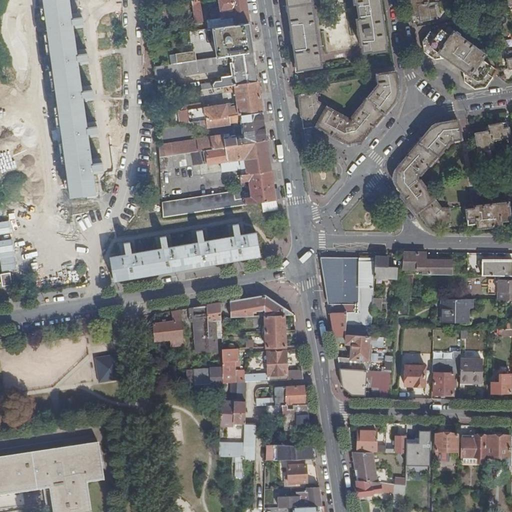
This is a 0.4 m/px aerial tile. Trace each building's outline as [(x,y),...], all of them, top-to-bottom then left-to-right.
[(72,21),(69,0),(58,0),(47,2),(73,198),(82,197),(83,200),(96,198),(93,173),(98,172),(98,166),(92,167),(88,136),(94,135),(93,129),(87,130),(83,100),(89,99),(88,93),(82,94),(78,63),(84,62),(83,56),(77,57),(73,27),(79,26),(78,21),(72,21)] [(152,4),(152,8),(170,6),(168,0),(163,0),(160,0),(161,3),(152,4)] [(251,24),(246,0),(220,0),(222,9),(213,11),(214,22),(221,21),(222,29),(251,24)] [(322,68),(311,0),(287,0),(298,72),(322,68)] [(354,0),(355,5),(358,5),(361,21),(358,21),(362,47),(363,47),(364,54),(374,52),(374,53),(387,52),(386,45),(387,45),(386,35),(384,35),(383,24),(384,24),(383,14),(381,14),(380,4),(381,4),(380,0),(354,0)] [(410,0),(413,17),(420,16),(421,22),(438,20),(437,9),(432,10),(432,7),(429,7),(429,5),(430,5),(429,0),(410,0)] [(197,5),(197,2),(194,3),(196,24),(204,23),(202,4),(197,5)] [(254,48),(251,24),(222,29),(154,39),(155,52),(214,43),(213,39),(218,38),(218,42),(221,41),(222,47),(222,51),(223,54),(241,51),(241,50),(254,48)] [(465,82),(474,89),(485,87),(493,77),(488,73),(492,67),(484,61),(488,55),(475,46),(476,46),(469,41),(468,42),(453,31),(450,36),(441,29),(436,36),(430,32),(423,41),(424,52),(433,60),(443,59),(464,73),(465,82)] [(260,84),(255,54),(242,56),(223,59),(223,63),(226,63),(226,66),(232,65),(234,65),(235,75),(233,75),(233,77),(222,79),(223,83),(212,84),(212,86),(203,87),(204,92),(225,89),(260,84)] [(223,59),(156,69),(157,82),(218,73),(218,66),(223,65),(223,63),(223,59)] [(317,95),(299,98),(304,131),(318,129),(349,146),(363,143),(396,103),(400,91),(397,73),(378,76),(380,87),(353,118),(354,122),(349,122),(349,120),(318,104),(317,95)] [(306,80),(308,88),(321,87),(320,78),(306,80)] [(192,125),(264,113),(260,84),(225,89),(226,95),(237,93),(239,109),(231,110),(231,107),(206,111),(206,109),(189,112),(190,125),(192,125)] [(155,95),(153,85),(146,86),(147,96),(155,95)] [(226,149),(269,142),(264,113),(192,125),(193,132),(232,127),(232,124),(242,123),(244,137),(237,139),(237,137),(228,138),(228,137),(198,141),(198,142),(160,147),(161,160),(226,150),(226,149)] [(420,214),(430,228),(451,228),(451,210),(443,210),(422,182),(419,182),(419,176),(423,176),(452,143),(463,141),(459,122),(442,125),(431,131),(397,171),(397,187),(418,216),(420,214)] [(494,143),(511,139),(510,130),(505,131),(504,125),(491,127),(492,133),(481,134),(481,139),(478,139),(480,152),(485,151),(486,152),(495,150),(494,143)] [(249,177),(273,173),(269,142),(226,149),(226,150),(161,160),(162,172),(222,164),(223,174),(248,170),(249,177)] [(164,220),(263,205),(277,202),(273,173),(249,177),(239,178),(239,182),(242,182),(242,184),(250,183),(253,200),(236,203),(235,194),(163,205),(164,220)] [(265,214),(279,211),(277,202),(263,205),(265,214)] [(467,209),(470,227),(479,226),(480,231),(504,228),(503,223),(511,222),(511,220),(510,204),(467,209)] [(111,260),(115,283),(259,258),(261,258),(261,256),(257,236),(240,238),(239,233),(234,234),(234,239),(204,245),(204,239),(198,240),(199,246),(168,251),(167,245),(161,246),(162,252),(132,257),(132,251),(126,252),(127,258),(111,260)] [(427,254),(404,254),(403,271),(423,271),(423,276),(453,276),(453,262),(430,262),(430,265),(424,265),(424,261),(427,261),(427,254)] [(376,263),(375,278),(397,279),(398,269),(388,268),(388,258),(376,258),(376,263)] [(373,299),(375,278),(376,263),(360,262),(360,259),(329,259),(325,271),(330,306),(359,307),(358,314),(347,314),(347,327),(372,329),(373,314),(373,299)] [(511,263),(483,262),(483,277),(511,277),(511,263)] [(3,289),(13,287),(12,275),(1,276),(3,289)] [(412,276),(402,276),(401,288),(411,289),(412,276)] [(511,281),(499,281),(499,301),(511,301),(511,281)] [(411,289),(401,288),(400,300),(410,300),(411,289)] [(267,296),(232,302),(232,318),(256,317),(256,314),(259,314),(259,311),(266,311),(266,317),(286,316),(295,315),(267,296)] [(410,300),(400,300),(398,317),(409,318),(410,300)] [(473,301),(443,300),(442,323),(469,324),(469,309),(473,309),(473,301)] [(232,302),(223,303),(223,318),(232,318),(232,302)] [(223,303),(196,308),(199,352),(218,351),(218,338),(223,338),(223,318),(223,303)] [(183,310),(174,312),(176,322),(156,324),(157,342),(173,340),(186,339),(183,310)] [(377,338),(372,338),(346,336),(347,327),(347,314),(332,315),(336,344),(352,345),(352,360),(344,359),(342,359),(338,358),(340,370),(369,372),(370,361),(371,361),(372,343),(377,343),(377,338)] [(264,329),(264,332),(287,331),(286,316),(266,317),(267,329),(264,329)] [(287,331),(264,332),(265,335),(267,335),(268,348),(288,347),(287,331)] [(224,351),(224,368),(224,384),(237,383),(239,383),(238,350),(224,351)] [(289,352),(266,352),(267,358),(270,358),(271,374),(271,381),(288,381),(288,380),(305,380),(304,372),(290,372),(289,352)] [(441,374),(435,374),(435,396),(454,396),(455,375),(461,375),(461,361),(461,353),(454,353),(454,363),(441,362),(441,363),(441,374)] [(98,359),(100,371),(112,369),(112,371),(123,369),(121,355),(98,359)] [(393,374),(394,358),(387,357),(385,374),(393,374)] [(461,375),(461,383),(473,383),(473,385),(482,385),(482,362),(461,361),(461,375)] [(426,367),(406,367),(406,387),(415,387),(416,390),(424,390),(425,387),(426,387),(426,367)] [(188,370),(190,386),(197,386),(223,384),(224,384),(224,368),(188,370)] [(112,369),(100,371),(102,381),(125,378),(123,369),(112,371),(112,369)] [(385,374),(369,372),(340,370),(341,377),(344,377),(344,381),(341,381),(343,389),(351,396),(366,397),(366,388),(380,389),(379,397),(390,398),(393,374),(385,374)] [(511,375),(501,376),(501,384),(492,384),(492,395),(511,394),(511,375)] [(223,384),(197,386),(197,395),(223,394),(223,384)] [(309,404),(306,386),(287,387),(287,406),(309,404)] [(287,406),(287,387),(276,387),(277,398),(277,406),(287,406)] [(277,398),(259,398),(259,407),(269,406),(277,406),(277,398)] [(236,403),(223,402),(222,426),(235,427),(236,424),(236,403)] [(248,403),(236,403),(236,424),(238,424),(247,424),(248,403)] [(308,459),(317,458),(315,446),(301,446),(301,445),(304,444),(304,439),(302,438),(302,434),(313,433),(309,404),(287,406),(277,406),(269,406),(269,414),(269,416),(273,416),(286,416),(285,446),(284,460),(308,459)] [(258,425),(247,424),(247,444),(246,461),(257,461),(258,425)] [(446,426),(438,426),(438,434),(436,434),(436,452),(458,452),(458,435),(446,434),(446,426)] [(434,445),(435,434),(431,434),(431,432),(420,432),(419,463),(420,463),(420,468),(430,468),(431,445),(434,445)] [(376,451),(376,454),(407,455),(407,438),(397,438),(397,452),(386,452),(386,448),(377,448),(377,433),(372,433),(368,433),(359,433),(358,451),(376,451)] [(476,466),(487,466),(487,437),(477,437),(477,438),(473,438),(473,437),(463,437),(463,459),(468,459),(468,461),(476,461),(476,466)] [(511,437),(488,437),(488,466),(511,466),(511,437)] [(222,458),(230,458),(231,444),(221,443),(221,457),(222,458)] [(235,444),(235,458),(239,458),(239,464),(246,464),(246,461),(247,444),(235,444)] [(100,446),(0,460),(0,496),(51,489),(54,511),(91,511),(88,484),(105,482),(100,446)] [(268,446),(268,460),(284,460),(285,446),(268,446)] [(378,484),(373,454),(352,453),(357,482),(378,484)] [(308,459),(284,460),(284,466),(290,466),(291,483),(309,482),(308,459)] [(246,464),(239,464),(239,463),(237,475),(246,478),(246,464)] [(394,495),(395,486),(378,484),(357,482),(359,498),(373,496),(373,494),(382,494),(394,495)] [(283,509),(294,508),(324,507),(321,487),(308,488),(308,493),(298,493),(298,496),(281,497),(281,509),(283,509)]
